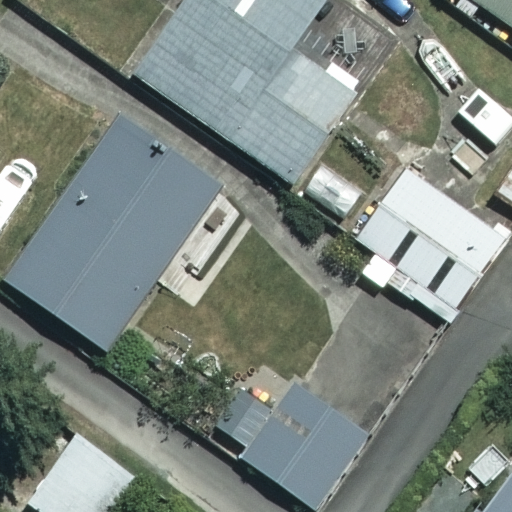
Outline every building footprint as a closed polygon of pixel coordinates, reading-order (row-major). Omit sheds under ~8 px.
[(316,0),(170,0),(125,67),(289,178),(354,82),(290,39),(316,0)] [(511,0),(474,0),(511,25),(511,0)] [(507,109),(478,90),(434,157),(463,176),(507,109)] [(218,184),(117,114),(5,277),(105,346),(218,184)] [(354,234),(394,263),(381,282),(442,326),(505,237),(403,165),(354,234)] [(367,433),(296,382),(243,456),(314,507),(367,433)] [(511,511),(511,460),(475,511),(511,511)]
